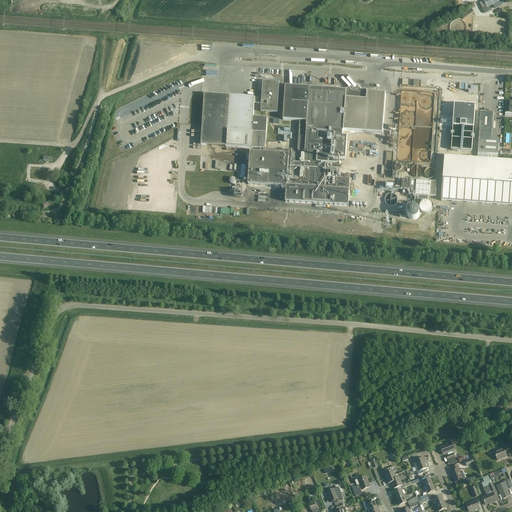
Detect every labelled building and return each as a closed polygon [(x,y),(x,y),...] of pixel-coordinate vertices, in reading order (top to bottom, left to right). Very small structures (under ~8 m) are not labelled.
[(482,0),(486,8),(502,0),(482,0)] [(201,44),(201,52),(213,52),(213,44),(201,44)] [(443,72),(477,74),(477,62),(444,61),(443,72)] [(263,82),(262,94),(259,96),(259,97),(257,97),(256,98),(255,98),(254,103),(262,104),(261,112),(278,113),(279,83),(263,82)] [(349,191),(350,180),(337,179),(337,169),(327,168),(328,158),(345,159),(347,136),(342,136),(343,131),(382,134),(385,93),(375,92),(372,92),(367,92),(364,89),(362,92),(359,89),(356,91),(354,88),(351,91),(348,88),(346,90),(309,88),(285,86),(283,120),(300,121),(299,137),(298,148),(297,154),(289,154),(250,151),(250,154),(247,154),(247,160),(250,160),(249,170),(248,184),(282,187),(282,189),(286,190),(285,202),(325,205),(348,206),(349,191)] [(201,131),(200,147),(266,150),(267,134),(268,119),(254,118),(254,103),(255,98),(216,95),(204,95),(201,131)] [(478,152),(477,157),(497,159),(498,154),(499,138),(491,138),(491,133),(493,113),(493,111),(489,111),(489,113),(481,112),(479,132),(478,152)] [(511,160),(445,156),(441,201),(511,206),(511,160)] [(414,177),(416,178),(419,178),(421,176),(422,174),(423,172),(422,169),(421,167),(419,166),(416,166),(414,166),(412,168),(411,170),(411,172),(411,174),(412,176),(414,177)] [(38,169),(37,178),(51,179),(52,170),(38,169)] [(424,175),(425,177),(427,178),(430,179),(432,178),(434,176),(434,174),(434,172),(433,170),(431,169),(429,169),(427,169),(425,170),(424,172),(424,175)] [(402,180),(401,194),(415,195),(428,196),(436,196),(437,182),(402,180)] [(388,206),(391,207),(393,206),(396,205),(397,203),(398,200),(397,197),(396,195),(394,194),(391,194),(389,194),(387,195),(385,197),(385,199),(385,202),(386,204),(388,206)] [(432,208),(432,207),(431,205),(430,203),(429,203),(428,202),(426,202),(425,202),(423,202),(421,204),(421,205),(420,206),(420,208),(420,209),(420,210),(421,211),(422,212),(423,213),(424,213),(426,214),(427,214),(428,213),(430,212),(430,211),(431,210),(432,209),(432,208)] [(419,210),(418,210),(418,209),(417,208),(416,208),(416,207),(415,207),(414,207),(413,207),(412,207),(411,207),(410,207),(410,208),(409,208),(408,208),(408,209),(407,210),(407,211),(406,212),(406,213),(406,214),(406,215),(407,215),(407,216),(407,217),(408,218),(409,219),(410,219),(410,220),(411,220),(412,220),(413,220),(414,220),(415,220),(416,220),(416,219),(417,219),(417,218),(418,218),(418,217),(419,217),(419,216),(419,215),(420,215),(420,214),(420,213),(420,212),(419,212),(419,211),(419,210)] [(448,446),(441,448),(443,455),(446,455),(449,453),(450,455),(446,456),(448,460),(454,458),(452,452),(455,451),(452,443),(447,445),(448,446)] [(502,450),(494,453),(497,461),(507,457),(505,451),(509,449),(507,443),(503,445),(500,446),(502,450)] [(412,460),(413,464),(415,467),(426,462),(425,458),(419,460),(418,457),(412,460)] [(429,468),(426,462),(415,467),(418,475),(424,473),(423,470),(429,468)] [(453,472),(450,473),(451,476),(452,476),(455,483),(462,480),(465,478),(462,471),(459,472),(459,471),(460,471),(458,465),(451,468),(453,472)] [(395,466),(388,469),(383,471),(386,479),(395,475),(394,472),(397,471),(395,466)] [(483,485),(491,482),(488,473),(482,476),(484,480),(481,481),(483,485)] [(396,479),(395,475),(386,479),(388,484),(392,483),(394,489),(402,486),(399,478),(396,479)] [(357,486),(352,488),(356,497),(362,494),(360,490),(362,489),(362,490),(370,487),(367,482),(368,481),(366,476),(355,481),(357,486)] [(421,486),(423,489),(433,485),(430,479),(423,482),(424,484),(421,486)] [(503,483),(497,486),(500,495),(499,495),(501,500),(503,499),(507,498),(507,497),(510,496),(507,490),(510,489),(507,480),(502,482),(503,483)] [(486,496),(482,498),(485,506),(491,503),(492,504),(499,501),(492,484),(483,488),(486,496)] [(435,491),(433,485),(423,489),(422,489),(423,492),(424,492),(427,491),(428,494),(435,491)] [(338,487),(326,492),(331,503),(342,498),(338,487)] [(394,493),(397,499),(404,496),(402,490),(394,493)] [(404,496),(397,499),(399,506),(407,503),(405,499),(409,498),(408,495),(404,496)] [(422,504),(429,501),(427,495),(420,498),(421,501),(419,502),(420,506),(422,505),(422,504)] [(416,503),(418,502),(418,499),(417,497),(410,500),(409,501),(407,502),(410,509),(417,506),(416,503)] [(434,500),(436,506),(444,503),(441,497),(434,500)] [(365,502),(363,503),(366,511),(368,511),(376,507),(374,502),(372,503),(370,499),(365,502)] [(476,500),(466,505),(468,511),(470,511),(475,510),(475,511),(480,509),(476,500)] [(317,511),(316,508),(317,508),(314,502),(309,505),(311,511),(317,511)] [(446,509),(444,503),(436,506),(439,511),(446,509)]
